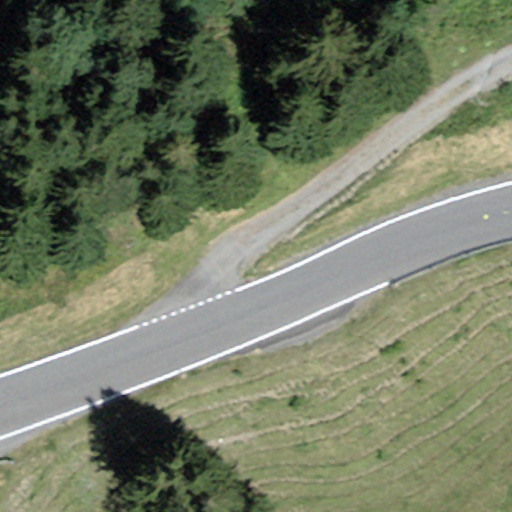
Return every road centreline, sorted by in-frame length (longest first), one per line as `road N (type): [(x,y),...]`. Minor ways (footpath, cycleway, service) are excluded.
road 1 (unclassified): [(511,211),(433,233),(196,335),(0,406)]
road 2 (track): [(511,55),(424,103),(325,187),(219,255),(192,306),(196,335)]
